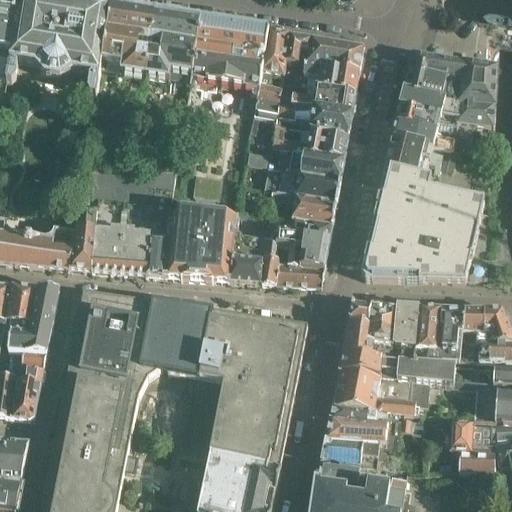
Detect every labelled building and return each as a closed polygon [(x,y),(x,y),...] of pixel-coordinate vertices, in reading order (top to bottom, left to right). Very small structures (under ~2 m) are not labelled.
[(0,0),(0,85),(7,87),(20,0),(0,0)] [(72,0),(59,0),(59,1),(50,0),(20,0),(7,87),(13,88),(17,84),(19,70),(17,68),(37,71),(45,81),(62,84),(74,77),(93,80),(90,82),(89,96),(91,100),(97,101),(101,75),(111,11),(88,7),(88,6),(72,3),(72,0)] [(111,10),(111,11),(101,75),(121,79),(121,80),(146,83),(157,17),(155,16),(155,17),(154,17),(154,18),(145,16),(145,14),(132,12),(132,14),(124,13),(124,12),(121,12),(121,13),(115,12),(115,11),(114,11),(114,10),(111,10)] [(158,17),(157,17),(146,83),(191,90),(192,82),(193,82),(201,25),(202,24),(199,23),(199,24),(198,24),(191,23),(191,22),(189,22),(188,23),(180,22),(181,20),(168,18),(168,19),(159,19),(159,18),(158,18),(158,17)] [(228,29),(201,25),(193,82),(192,82),(191,90),(190,93),(217,96),(218,89),(246,93),(253,94),(251,100),(250,100),(249,107),(250,108),(249,115),(256,116),(264,70),(258,69),(260,59),(266,60),(270,36),(255,34),(255,33),(241,31),(242,26),(238,25),(237,25),(233,25),(233,24),(229,24),(228,29)] [(266,61),(264,70),(255,123),(277,126),(282,93),(269,91),(271,79),(284,81),(287,66),(286,66),(291,40),(270,36),(266,60),(266,61)] [(286,66),(287,66),(299,68),(302,51),(310,52),(311,43),(291,40),(286,66)] [(311,43),(310,52),(307,68),(341,72),(360,75),(361,67),(360,66),(361,61),(362,60),(364,52),(311,43)] [(413,59),(400,111),(442,120),(457,124),(456,140),(456,156),(464,157),(474,158),(476,130),(493,132),(498,72),(413,59)] [(320,81),(318,92),(356,97),(360,75),(341,72),(307,68),(305,68),(304,78),(320,81)] [(292,110),(297,111),(312,113),(314,113),(314,112),(352,118),(353,114),(354,114),(356,97),(318,92),(308,90),(307,102),(294,100),(292,110)] [(280,110),(278,122),(295,125),(296,120),(295,120),(297,111),(292,110),(292,109),(280,107),(280,110)] [(295,120),(296,120),(312,122),(314,113),(312,113),(297,111),(295,120)] [(400,111),(396,126),(438,137),(456,140),(457,124),(442,120),(400,111)] [(314,113),(312,122),(310,135),(311,135),(349,141),(353,119),(352,119),(352,118),(314,112),(314,113)] [(396,126),(393,141),(434,152),(454,156),(455,149),(436,144),(438,137),(396,126)] [(286,132),(277,130),(275,130),(272,152),(304,157),(345,163),(349,141),(311,135),(310,135),(302,134),(300,146),(285,143),(286,132)] [(393,141),(389,157),(430,167),(434,152),(393,141)] [(304,157),(302,170),(270,164),(269,174),(301,179),(341,185),(345,163),(304,157)] [(430,167),(389,157),(386,171),(427,181),(430,167)] [(267,173),(269,161),(250,158),(248,170),(267,173)] [(451,170),(443,168),(441,174),(449,176),(451,170)] [(362,278),(366,284),(466,287),(472,261),(473,262),(480,232),(479,232),(485,206),(430,193),(432,182),(427,181),(386,171),(362,278)] [(269,174),(265,196),(296,201),(337,208),(341,185),(301,179),(269,174)] [(216,206),(219,184),(193,180),(191,202),(216,206)] [(294,212),(292,224),(310,227),(333,231),(337,208),(296,201),(273,198),(271,208),(294,212)] [(169,246),(169,249),(166,283),(181,284),(213,286),(214,286),(230,287),(233,262),(236,238),(239,238),(240,223),(183,215),(169,226),(167,245),(169,246)] [(264,244),(277,247),(276,250),(279,251),(303,254),(300,272),(325,275),(330,246),(308,242),(279,237),(276,236),(254,232),(253,231),(254,217),(241,215),(240,223),(239,238),(239,239),(264,244)] [(279,237),(308,242),(330,246),(333,231),(310,227),(292,224),(281,222),(279,222),(276,236),(279,237)] [(0,224),(0,267),(25,271),(30,238),(17,236),(13,236),(10,234),(8,232),(8,229),(8,226),(0,224)] [(30,238),(25,271),(70,275),(76,236),(54,233),(54,235),(52,238),(51,239),(49,240),(47,240),(44,240),(33,238),(30,238)] [(76,233),(76,236),(70,275),(92,277),(92,276),(96,235),(76,233)] [(96,235),(92,276),(92,277),(147,281),(151,247),(152,240),(136,239),(136,236),(112,234),(112,237),(96,235)] [(264,266),(263,290),(277,291),(279,274),(280,274),(280,269),(279,264),(278,264),(279,251),(276,250),(277,247),(264,244),(263,266),(264,266)] [(151,247),(147,281),(166,283),(169,249),(151,247)] [(279,274),(277,291),(322,292),(325,275),(300,272),(303,254),(279,251),(278,264),(279,264),(280,269),(280,274),(279,274)] [(233,262),(230,287),(263,290),(264,266),(263,266),(233,262)] [(12,292),(0,290),(0,360),(7,326),(12,292)] [(12,292),(7,326),(32,330),(38,294),(12,292)] [(8,357),(10,358),(24,359),(47,361),(47,359),(61,296),(38,294),(32,330),(30,339),(12,337),(8,357)] [(203,316),(84,299),(42,511),(201,511),(212,461),(281,476),(282,474),(309,332),(203,316)] [(397,312),(353,308),(349,327),(390,332),(388,350),(393,350),(397,312)] [(393,350),(398,351),(416,353),(419,312),(397,310),(397,312),(393,350)] [(419,312),(416,353),(439,356),(442,313),(439,313),(425,313),(419,312)] [(439,356),(438,364),(460,366),(463,338),(465,315),(462,314),(462,315),(442,313),(439,356)] [(465,315),(463,338),(465,338),(482,340),(482,344),(482,349),(494,349),(511,348),(511,341),(500,315),(465,315)] [(390,332),(349,327),(343,361),(384,364),(393,365),(397,365),(397,362),(398,351),(393,350),(388,350),(390,332)] [(480,349),(479,367),(511,368),(511,348),(494,349),(482,349),(480,349)] [(47,361),(24,359),(10,358),(9,373),(16,375),(16,372),(22,372),(22,375),(28,375),(44,377),(47,361)] [(343,361),(339,379),(381,384),(397,385),(430,388),(454,390),(456,370),(399,366),(399,367),(383,366),(384,364),(343,361)] [(511,373),(495,372),(494,388),(493,390),(511,391),(511,373)] [(18,384),(12,423),(30,425),(35,422),(44,377),(28,375),(27,385),(19,384),(18,384)] [(0,379),(0,422),(12,423),(18,384),(19,384),(19,382),(0,379)] [(339,379),(332,412),(376,417),(377,417),(377,418),(405,420),(415,421),(416,410),(428,412),(430,388),(381,384),(339,379)] [(475,425),(495,427),(511,428),(511,395),(477,393),(475,425)] [(332,412),(330,426),(366,429),(367,425),(402,428),(403,424),(405,424),(405,420),(377,418),(377,417),(376,417),(332,412)] [(326,446),(380,450),(386,450),(389,435),(412,437),(413,425),(405,424),(403,424),(402,428),(367,425),(366,429),(330,426),(326,446)] [(451,456),(460,457),(471,458),(472,445),(473,429),(453,427),(451,456)] [(511,431),(473,429),(472,445),(471,458),(494,460),(492,452),(511,447),(511,431)] [(0,445),(0,483),(22,485),(29,448),(0,445)] [(326,446),(322,466),(361,473),(377,474),(379,463),(378,463),(380,450),(326,446)] [(511,447),(492,452),(494,460),(496,464),(508,497),(511,496),(511,447)] [(471,458),(460,457),(459,478),(495,478),(496,464),(494,460),(471,458)] [(273,511),(281,476),(212,461),(201,511),(273,511)] [(320,486),(319,491),(347,495),(348,496),(366,499),(368,490),(370,476),(360,474),(329,470),(329,472),(322,470),(321,472),(322,472),(321,476),(319,486),(320,486)] [(318,492),(314,511),(403,511),(406,496),(405,496),(407,483),(392,482),(390,493),(368,490),(366,499),(366,504),(347,502),(347,495),(319,491),(319,492),(318,492)] [(0,511),(16,511),(22,485),(0,483),(0,511)]
